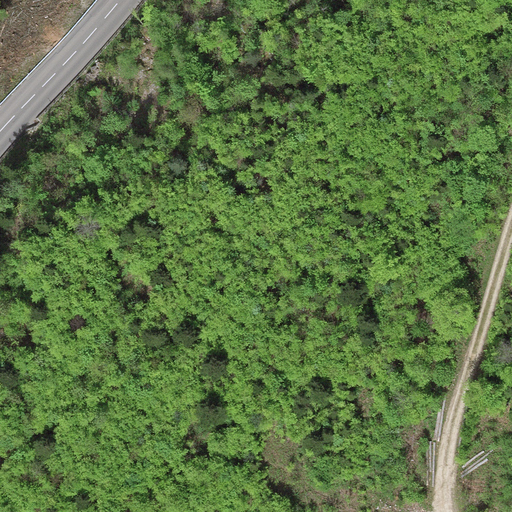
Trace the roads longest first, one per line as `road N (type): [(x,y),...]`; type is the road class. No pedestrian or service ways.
road 1 (track): [(443,511),(438,495),(457,402),(511,217)]
road 2 (tertiary): [(0,132),(118,0)]
